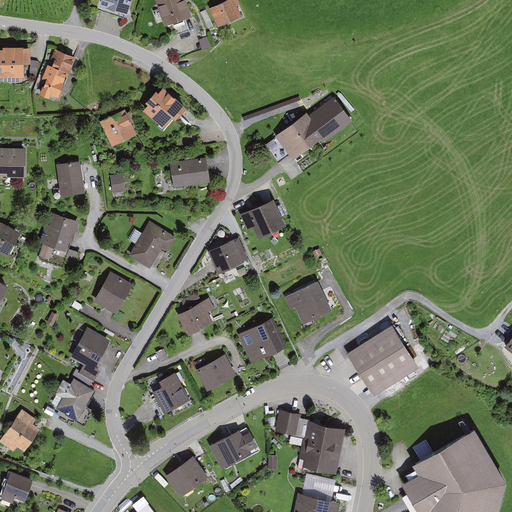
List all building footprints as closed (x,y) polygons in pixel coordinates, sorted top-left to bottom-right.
[(130,0),(104,0),(101,11),(112,15),(124,19),(130,0)] [(185,0),(154,0),(164,25),(191,15),(185,0)] [(240,0),(225,0),(213,6),(223,28),(248,15),(240,0)] [(207,37),(199,39),(201,44),(202,49),(210,47),(207,37)] [(30,47),(0,47),(0,80),(22,80),(22,76),(24,76),(23,63),(30,62),(30,54),(30,47)] [(66,52),(55,48),(49,65),(48,64),(42,78),(46,80),(41,93),(49,96),(49,94),(58,97),(66,76),(68,77),(75,59),(76,56),(66,52)] [(38,61),(32,60),(30,73),(36,74),(38,61)] [(186,106),(163,85),(157,91),(156,90),(146,100),(149,103),(144,109),(163,126),(171,116),(175,119),(186,106)] [(356,121),(337,94),(280,135),(299,162),(356,121)] [(131,107),(104,120),(116,145),(143,132),(131,107)] [(26,147),(0,146),(0,173),(25,174),(26,147)] [(208,153),(172,161),(178,188),(214,181),(208,153)] [(84,160),(59,163),(64,197),(89,194),(84,160)] [(126,173),(112,176),(116,195),(130,192),(126,173)] [(280,196),(243,214),(251,229),(260,224),(266,238),(294,225),(280,196)] [(83,222),(53,212),(38,258),(68,268),(83,222)] [(19,230),(0,220),(0,251),(7,255),(19,230)] [(174,237),(150,222),(130,254),(149,265),(162,245),(167,248),(174,237)] [(243,235),(214,250),(227,275),(256,260),(243,235)] [(137,284),(111,271),(97,301),(122,313),(137,284)] [(323,277),(284,296),(291,311),(300,307),(309,325),(339,310),(323,277)] [(15,286),(0,279),(0,311),(3,313),(15,286)] [(213,295),(179,314),(192,337),(217,323),(211,312),(220,307),(213,295)] [(275,316),(240,335),(256,365),(291,346),(275,316)] [(398,323),(351,353),(377,395),(425,365),(398,323)] [(110,339),(88,327),(71,356),(84,363),(79,373),(93,381),(97,375),(100,369),(94,366),(110,339)] [(225,353),(196,369),(207,389),(236,373),(225,353)] [(162,386),(153,390),(164,411),(188,398),(175,371),(159,379),(162,386)] [(70,383),(63,379),(56,392),(65,398),(58,409),(84,425),(92,410),(84,406),(95,389),(74,377),(70,383)] [(46,426),(22,409),(0,441),(24,457),(46,426)] [(291,411),(280,409),(276,432),(297,436),(301,413),(291,411)] [(345,428),(308,420),(298,464),(335,473),(345,428)] [(419,511),(497,511),(506,478),(474,427),(413,463),(418,472),(402,482),(415,504),(419,511)] [(239,429),(211,444),(224,469),(259,451),(249,431),(242,434),(239,429)] [(198,454),(168,474),(185,498),(215,477),(198,454)] [(277,455),(269,455),(269,469),(277,469),(277,455)] [(306,473),(301,493),(332,499),(334,490),(336,479),(306,473)] [(37,481),(12,474),(4,499),(30,507),(37,481)] [(332,499),(301,493),(298,493),(294,511),(335,511),(338,501),(332,499)]
